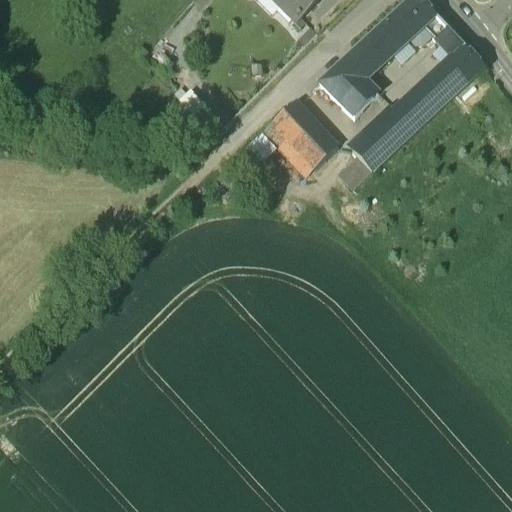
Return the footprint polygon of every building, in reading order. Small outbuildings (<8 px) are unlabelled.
[(268,0),(294,26),(320,0),(268,0)] [(416,0),(413,0),(356,53),(376,74),(423,31),(435,20),(416,0)] [(465,51),(436,20),(435,20),(423,31),(454,61),(465,51)] [(176,48),(168,59),(177,66),(185,55),(176,48)] [(454,61),(395,116),(394,117),(413,137),(484,72),(465,51),(454,61)] [(356,53),(343,65),(319,88),(331,100),(354,123),(377,98),(364,85),(376,74),(356,53)] [(213,135),(232,117),(200,83),(181,101),(213,135)] [(331,100),(319,88),(312,94),(324,107),(331,100)] [(337,152),(296,108),(273,130),(283,141),(314,174),(337,152)] [(394,117),(352,157),(356,162),(371,177),(413,137),(394,117)] [(283,141),(273,130),(264,137),(275,149),(283,141)] [(314,174),(283,141),(275,149),(306,181),(314,174)] [(356,162),(339,179),(353,194),(371,177),(356,162)]
